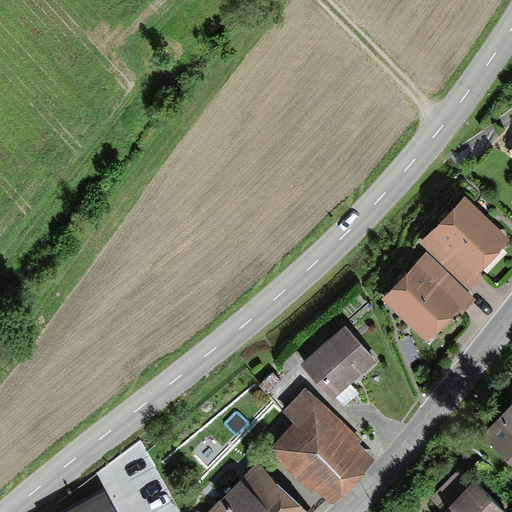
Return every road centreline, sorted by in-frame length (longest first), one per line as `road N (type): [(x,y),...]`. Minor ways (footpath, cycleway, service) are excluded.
road 1 (tertiary): [(511,23),(445,122),(362,219),(9,511)]
road 2 (tertiary): [(344,511),(511,318)]
road 3 (track): [(318,0),(445,122)]
